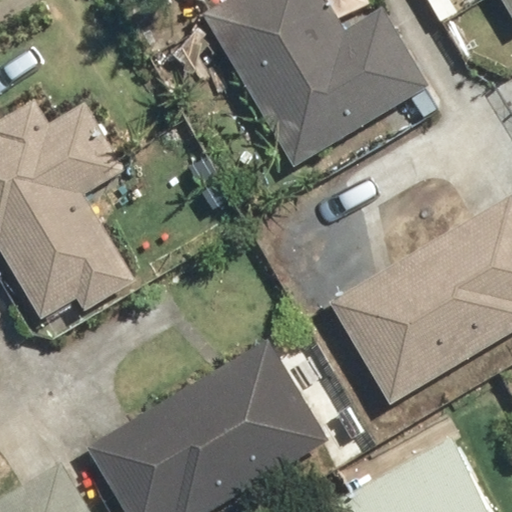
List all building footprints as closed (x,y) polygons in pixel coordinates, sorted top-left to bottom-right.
[(232,0),(234,1),(214,13),(302,165),(441,86),(394,6),(355,28),(338,0),(232,0)] [(0,247),(0,248),(7,245),(50,318),(86,297),(94,310),(146,280),(94,192),(135,168),(94,99),(58,120),(45,97),(0,123),(0,247)] [(511,199),(339,302),(400,403),(511,336),(511,199)] [(278,338),(96,446),(135,511),(217,511),(339,440),(278,338)] [(510,511),(463,425),(330,497),(338,511),(510,511)] [(0,511),(102,511),(71,459),(0,501),(0,511)]
